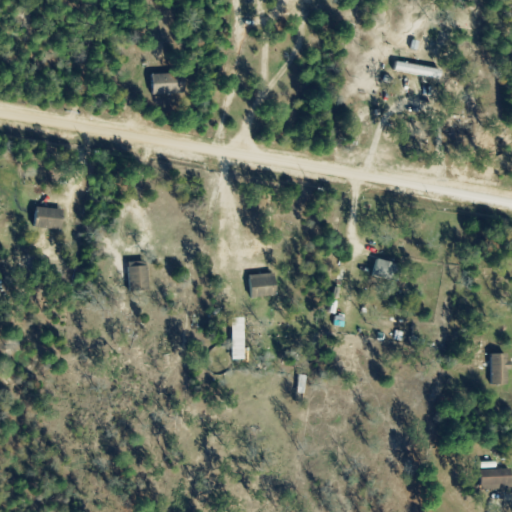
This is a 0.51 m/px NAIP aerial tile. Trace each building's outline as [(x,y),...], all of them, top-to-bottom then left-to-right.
[(427,67),(417,66),(418,57),(406,56),(406,63),(394,62),(393,71),(426,75),(427,67)] [(150,74),(150,94),(182,94),(182,74),(150,74)] [(32,226),(58,231),(62,213),(36,207),(32,226)] [(396,283),(400,266),(375,259),(370,276),(396,283)] [(127,292),(145,291),(145,262),(126,262),(127,292)] [(505,385),(505,354),(489,354),(489,385),(505,385)] [(478,469),(478,489),(508,489),(508,469),(478,469)]
